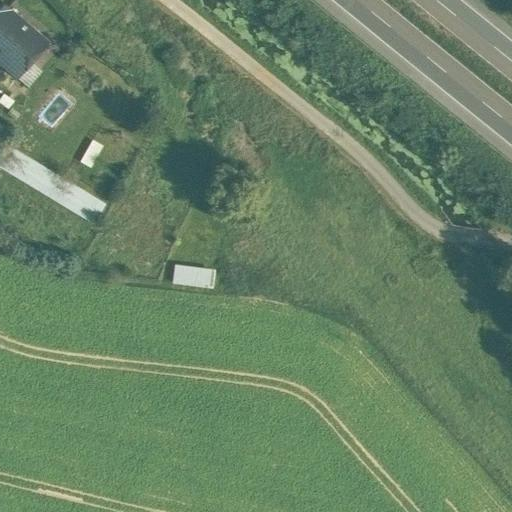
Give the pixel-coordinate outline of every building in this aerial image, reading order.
[(0,0),(0,37),(19,16),(0,0)] [(19,16),(0,37),(0,62),(17,78),(49,41),(19,16)] [(73,77),(85,89),(98,76),(85,64),(73,77)] [(13,101),(4,94),(0,99),(0,100),(9,107),(13,101)] [(0,125),(0,150),(13,136),(0,125)] [(92,165),(104,143),(93,137),(82,159),(92,165)] [(30,155),(17,178),(96,222),(108,200),(30,155)] [(0,184),(0,201),(75,247),(82,234),(0,184)] [(215,283),(216,264),(176,263),(175,282),(215,283)]
